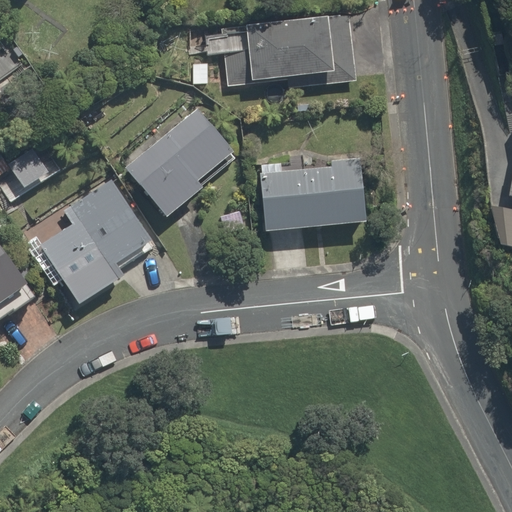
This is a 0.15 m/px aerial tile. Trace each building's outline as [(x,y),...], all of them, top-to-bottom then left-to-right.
[(351,21),(205,31),(207,60),(225,59),(227,88),(326,80),(327,90),(356,88),(351,21)] [(195,185),(230,158),(196,114),(119,172),(160,227),(203,195),(195,185)] [(3,174),(18,197),(56,171),(41,149),(3,174)] [(360,162),(255,168),(259,240),(364,234),(360,162)] [(72,230),(36,254),(75,314),(126,281),(116,266),(146,247),(108,187),(63,216),(72,230)] [(0,324),(30,306),(0,256),(0,324)]
